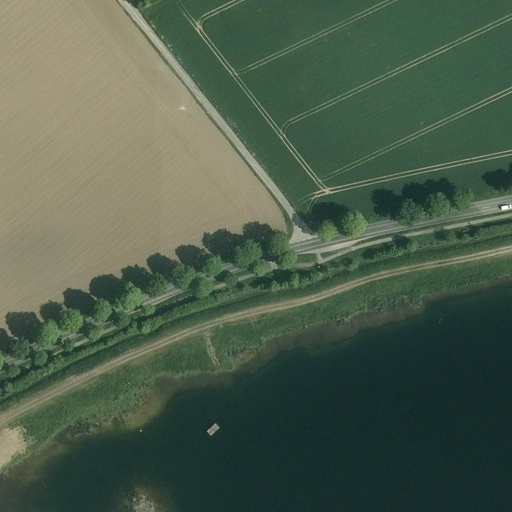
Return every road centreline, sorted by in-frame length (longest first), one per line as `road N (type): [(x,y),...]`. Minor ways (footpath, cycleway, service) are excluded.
road 1 (tertiary): [(0,368),(171,289),(315,242)]
road 2 (unclassified): [(315,242),(123,0)]
road 3 (tertiary): [(315,242),(511,202)]
